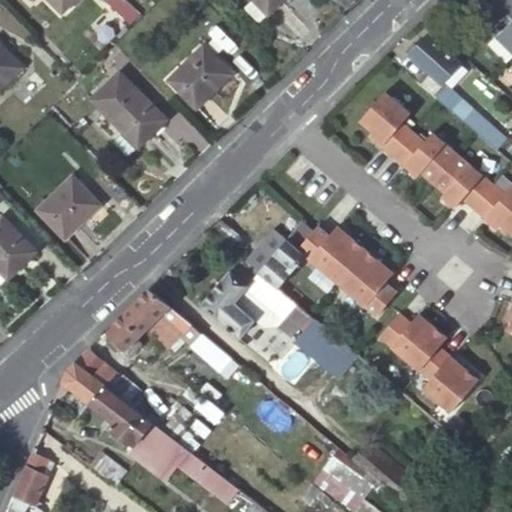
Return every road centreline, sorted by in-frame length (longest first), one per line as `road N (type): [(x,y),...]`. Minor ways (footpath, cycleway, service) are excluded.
road 1 (tertiary): [(6,381),(282,121)]
road 2 (residential): [(431,251),(413,272),(459,310),(492,270),(446,232)]
road 3 (residential): [(282,121),(431,251)]
road 4 (tertiary): [(282,121),(406,0)]
road 5 (residential): [(6,381),(28,429),(0,495)]
